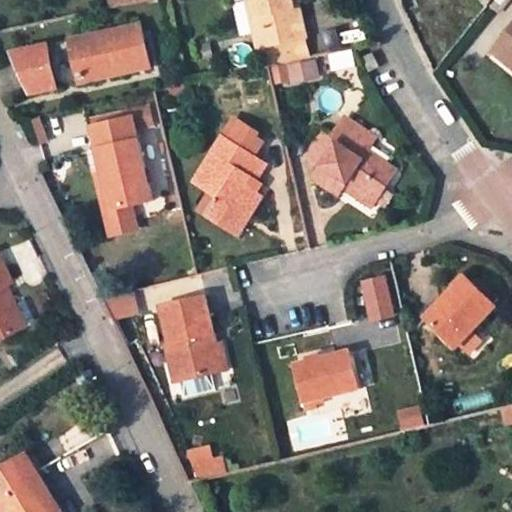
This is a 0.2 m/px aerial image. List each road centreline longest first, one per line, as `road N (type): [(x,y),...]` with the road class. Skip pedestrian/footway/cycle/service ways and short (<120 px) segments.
road 1 (residential): [(175,511),(21,176)]
road 2 (residential): [(290,282),(329,261),(434,232),(483,188)]
road 3 (tertiary): [(376,0),(483,188)]
